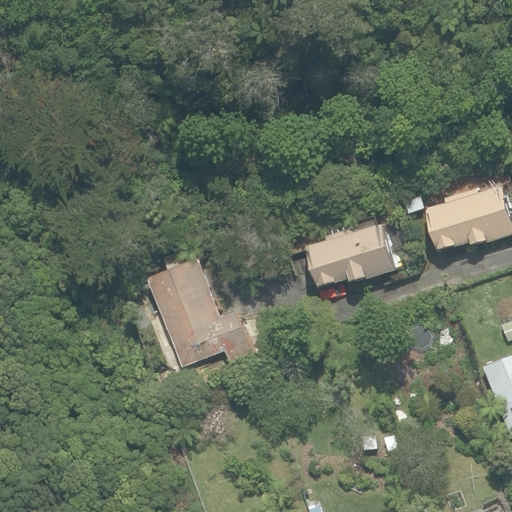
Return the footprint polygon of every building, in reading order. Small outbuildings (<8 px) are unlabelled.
[(429,211),(442,254),(493,239),(494,242),(511,236),(511,207),(506,187),(481,195),(479,189),(446,199),(448,205),(429,211)] [(406,201),(410,213),(424,208),(420,196),(406,201)] [(311,250),(323,290),(356,280),(358,285),(402,271),(389,230),(384,232),(380,219),(357,226),(345,218),(335,221),(328,232),(331,244),(311,250)] [(152,280),(184,368),(228,352),(233,363),(257,354),(241,311),(226,317),(205,260),(152,280)] [(511,356),(486,366),(511,435),(511,356)] [(365,451),(380,449),(379,436),(364,437),(365,451)]
